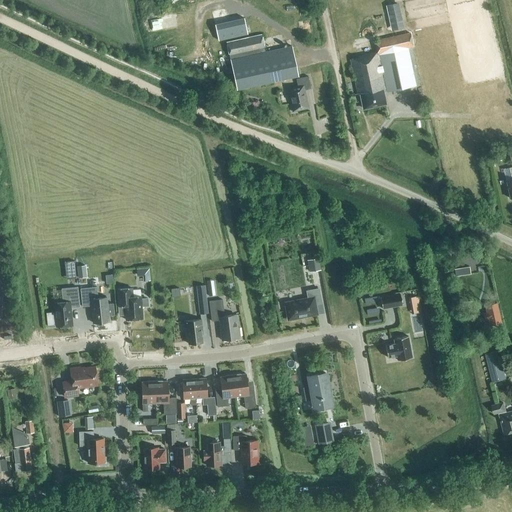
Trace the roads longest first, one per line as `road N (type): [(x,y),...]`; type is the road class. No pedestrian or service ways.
road 1 (residential): [(381,491),(353,333),(234,355),(120,363)]
road 2 (track): [(357,172),(214,120),(0,20)]
road 3 (tertiary): [(126,500),(381,491)]
road 4 (unclassified): [(511,243),(357,172)]
road 5 (residential): [(120,363),(126,500)]
road 6 (tertiary): [(381,491),(511,465)]
